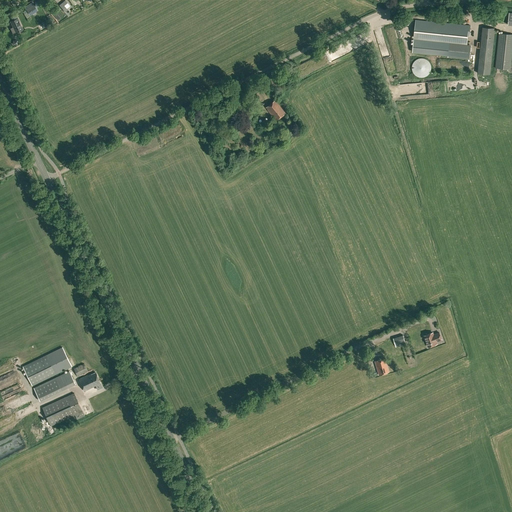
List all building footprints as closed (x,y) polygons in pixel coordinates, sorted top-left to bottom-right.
[(65,0),(64,0),(60,4),(65,11),(68,9),(64,4),(67,2),(65,0)] [(47,6),(54,15),(56,13),(50,4),(47,6)] [(30,16),(38,10),(34,5),(26,9),(30,16)] [(507,25),(508,15),(475,11),(475,21),(507,25)] [(16,15),(10,18),(12,21),(10,22),(13,27),(10,28),(13,34),(23,29),(16,15)] [(470,36),(470,25),(415,20),(413,41),(412,52),(448,55),(448,57),(470,59),(471,45),(467,44),(468,36),(470,36)] [(490,74),(495,28),(482,27),(478,73),(490,74)] [(511,69),(511,56),(511,34),(499,33),(495,68),(511,69)] [(432,68),(432,67),(432,65),(431,64),(430,62),(429,60),(427,59),(425,58),(423,58),(422,57),(420,58),(418,58),(416,59),(415,61),(414,62),(413,64),(412,65),(412,67),(412,70),(413,71),(414,73),(415,74),(416,76),(418,77),(420,77),(422,78),(424,77),(426,77),(428,76),(429,75),(430,73),(431,71),(432,70),(432,68)] [(256,103),(262,99),(254,88),(248,92),(256,103)] [(276,120),(285,113),(275,100),(266,107),(276,120)] [(443,339),(440,331),(434,333),(433,331),(423,335),(428,347),(438,344),(437,342),(443,339)] [(396,347),(406,344),(403,335),(393,338),(396,347)] [(63,347),(23,366),(32,385),(72,366),(63,347)] [(379,375),(389,372),(384,358),(375,361),(379,375)] [(73,368),(77,376),(88,372),(84,364),(73,368)] [(40,401),(41,400),(75,384),(69,371),(34,388),(40,401)] [(102,387),(95,372),(79,379),(84,390),(96,385),(97,389),(102,387)] [(85,416),(74,393),(42,407),(51,426),(75,415),(77,419),(85,416)]
